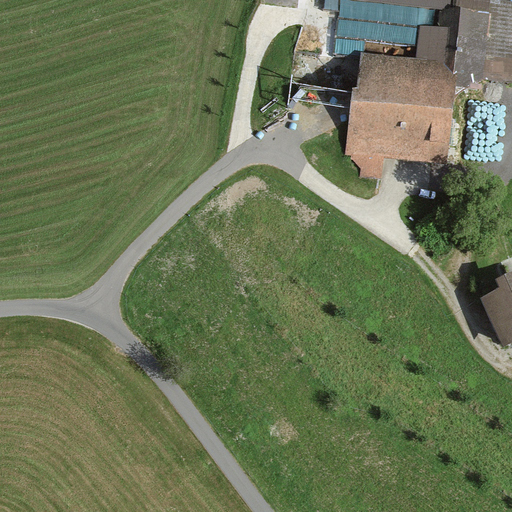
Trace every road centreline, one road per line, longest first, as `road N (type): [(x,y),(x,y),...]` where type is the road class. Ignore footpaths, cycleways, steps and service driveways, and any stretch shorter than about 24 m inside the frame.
road 1 (unclassified): [(0,313),(66,310),(110,326),(195,417),(267,511)]
road 2 (track): [(250,148),(282,158),(412,248),(479,340),(511,371)]
road 3 (track): [(250,148),(118,276),(93,317)]
